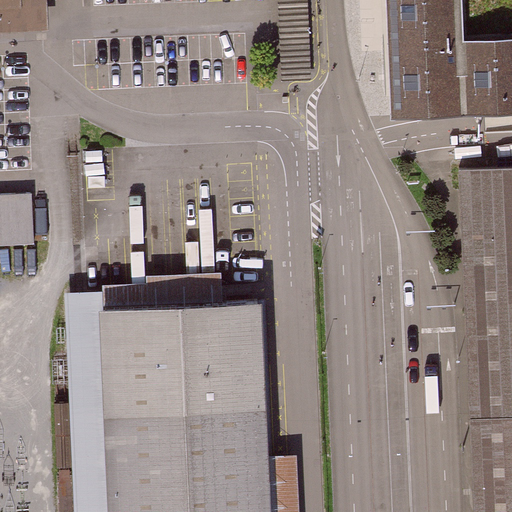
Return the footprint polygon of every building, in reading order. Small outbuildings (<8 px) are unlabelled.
[(0,0),(0,26),(43,25),(42,0),(0,0)] [(280,0),(283,73),(311,72),(307,0),(280,0)] [(511,0),(383,0),(384,11),(388,113),(511,107),(511,0)] [(93,150),(94,171),(110,170),(109,149),(93,150)] [(511,173),(467,175),(475,407),(511,405),(511,173)] [(29,190),(0,191),(0,242),(32,242),(29,190)] [(264,511),(255,299),(104,306),(113,511),(264,511)] [(511,511),(511,405),(475,407),(478,511),(511,511)]
